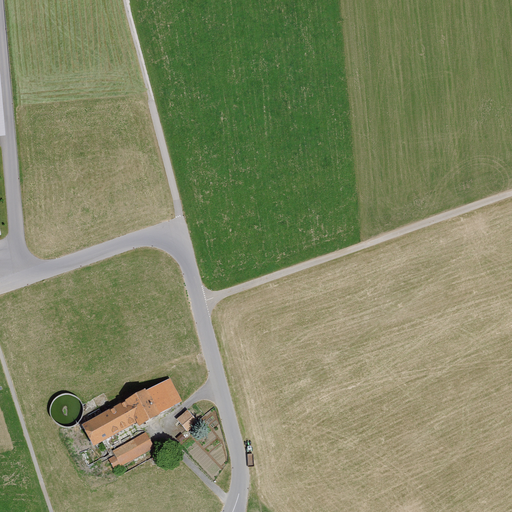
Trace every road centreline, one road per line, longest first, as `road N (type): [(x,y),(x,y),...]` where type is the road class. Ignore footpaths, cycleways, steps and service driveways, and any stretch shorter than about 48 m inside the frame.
road 1 (residential): [(233,511),(238,458),(185,248)]
road 2 (unknown): [(0,40),(7,263),(0,264)]
